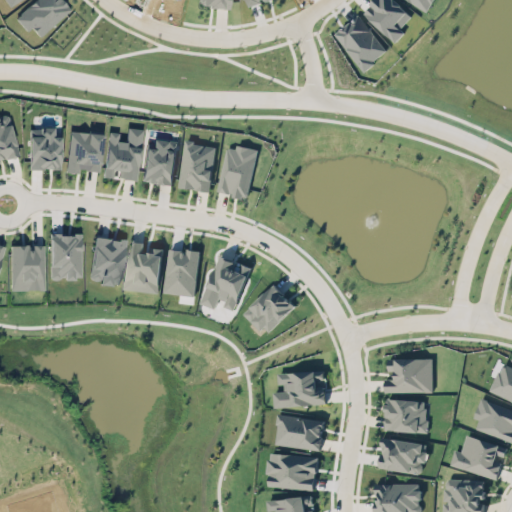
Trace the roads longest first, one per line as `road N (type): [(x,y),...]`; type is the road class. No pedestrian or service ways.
road 1 (residential): [(13,198),(229,227),(295,261),(335,312),(352,357),(344,511)]
road 2 (residential): [(319,96),(190,98),(55,73),(0,72)]
road 3 (residential): [(485,145),(319,96),(297,20),(327,0)]
road 4 (residential): [(105,0),(150,29),(196,38),(242,38),(297,20)]
road 5 (residential): [(346,334),(437,318),(511,327)]
road 6 (residential): [(511,165),(473,241),(456,318)]
